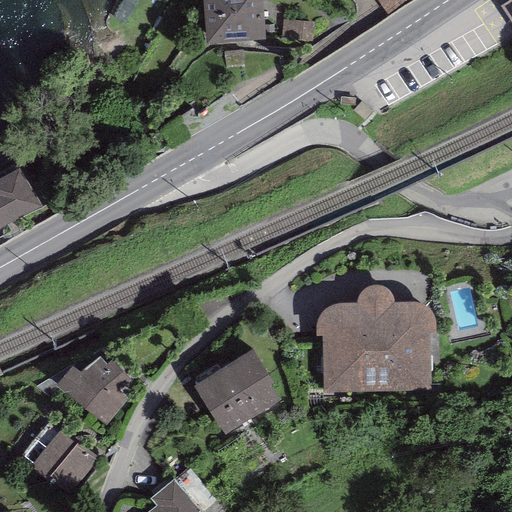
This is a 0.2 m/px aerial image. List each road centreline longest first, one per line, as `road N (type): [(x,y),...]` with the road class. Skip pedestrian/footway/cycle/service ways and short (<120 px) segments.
road 1 (residential): [(511,242),(400,227),(353,235),(278,281),(150,397),(102,511)]
road 2 (residential): [(183,164),(211,181),(308,133),(329,131),(413,192),(435,201),(492,202)]
road 3 (secondary): [(183,164),(447,0)]
road 4 (secondary): [(0,267),(183,164)]
